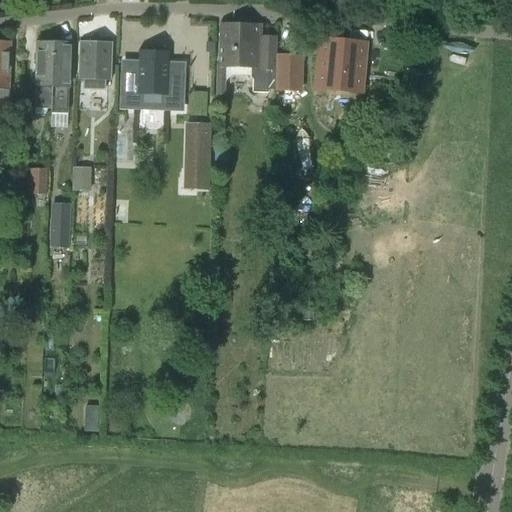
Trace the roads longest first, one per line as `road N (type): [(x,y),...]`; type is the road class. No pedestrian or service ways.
road 1 (residential): [(511,30),(344,12),(129,7),(0,24)]
road 2 (track): [(488,493),(306,467),(98,458),(0,469)]
road 3 (tertiary): [(485,511),(511,360)]
